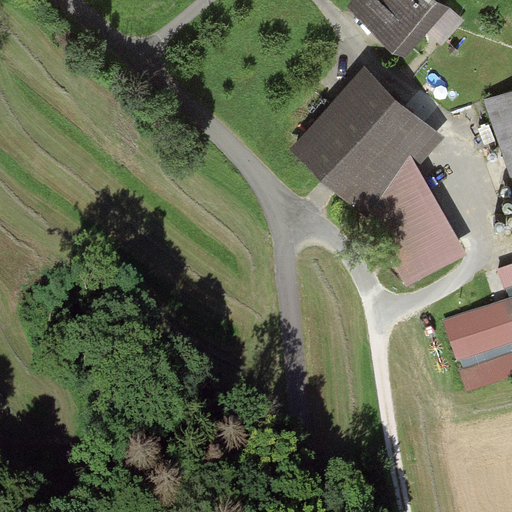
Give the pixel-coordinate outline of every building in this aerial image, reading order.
[(449,1),(448,0),(350,0),(405,50),(449,1)] [(445,130),(366,58),(290,142),(367,210),(412,146),(419,158),(445,130)] [(511,84),(483,95),(511,177),(511,84)] [(419,158),(412,146),(367,210),(406,281),(468,244),(419,158)] [(511,370),(511,257),(496,263),(507,294),(442,316),(466,387),(511,370)]
